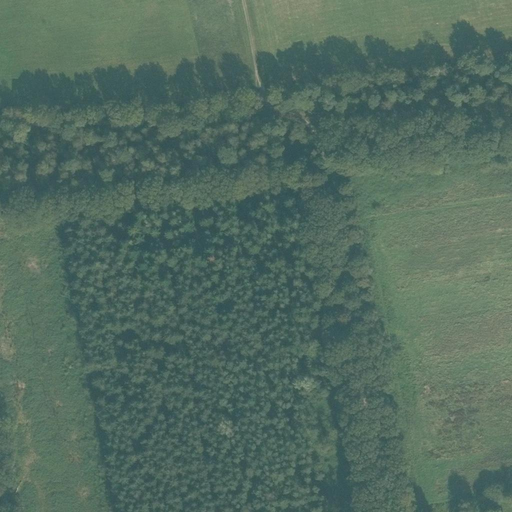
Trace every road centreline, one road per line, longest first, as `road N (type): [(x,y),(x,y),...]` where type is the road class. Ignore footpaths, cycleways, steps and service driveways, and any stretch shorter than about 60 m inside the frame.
road 1 (track): [(303,117),(318,145),(388,511)]
road 2 (track): [(0,123),(89,121),(264,96)]
road 3 (track): [(511,111),(303,117)]
